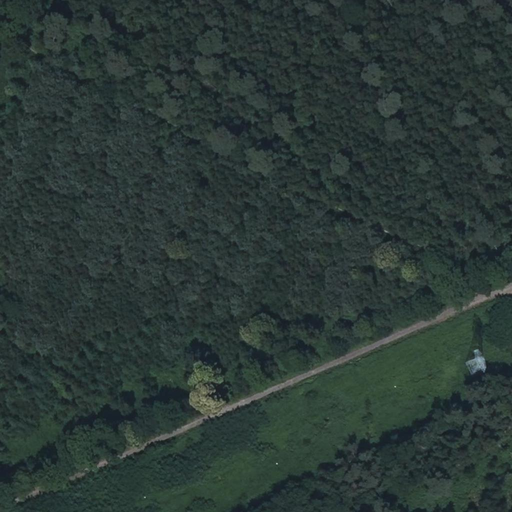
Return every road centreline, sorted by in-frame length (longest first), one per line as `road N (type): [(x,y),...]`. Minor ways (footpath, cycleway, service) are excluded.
road 1 (track): [(0,31),(511,291)]
road 2 (track): [(511,282),(0,504)]
